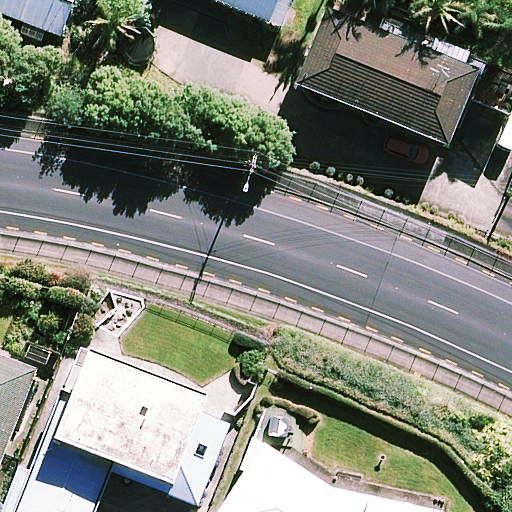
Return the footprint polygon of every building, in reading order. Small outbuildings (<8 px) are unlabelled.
[(78,0),(0,0),(0,22),(61,46),(78,0)] [(294,0),(197,0),(281,34),(294,0)] [(377,42),(327,21),(296,96),(447,157),(467,108),(508,125),(511,116),(511,86),(380,34),(377,42)] [(74,355),(58,397),(28,472),(17,468),(0,511),(97,511),(112,474),(199,508),(234,418),(74,355)] [(0,474),(36,381),(0,366),(0,474)] [(416,511),(338,498),(255,446),(221,511),(416,511)]
